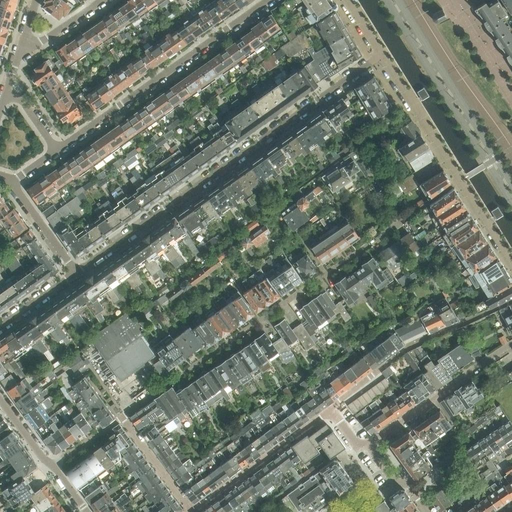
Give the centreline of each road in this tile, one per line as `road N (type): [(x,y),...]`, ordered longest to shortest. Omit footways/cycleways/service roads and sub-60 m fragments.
road 1 (residential): [(460,181),(121,418)]
road 2 (residential): [(381,55),(74,272)]
road 3 (residential): [(57,150),(267,0)]
road 4 (tertiary): [(386,0),(511,201)]
road 5 (tertiary): [(511,184),(399,0)]
road 6 (residential): [(491,312),(408,347),(332,408)]
road 7 (residential): [(365,446),(511,346)]
road 8 (residential): [(332,408),(190,511)]
road 9 (residential): [(381,55),(460,181)]
